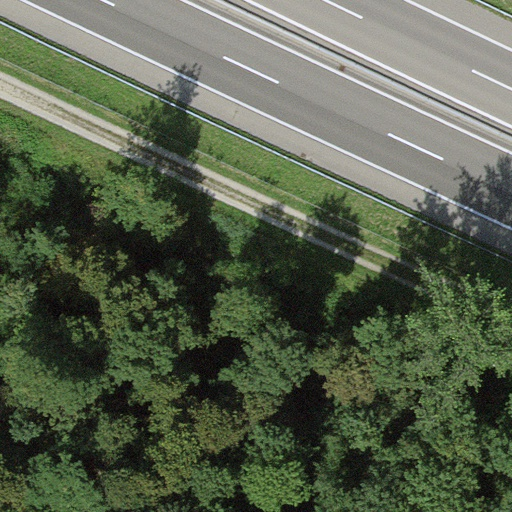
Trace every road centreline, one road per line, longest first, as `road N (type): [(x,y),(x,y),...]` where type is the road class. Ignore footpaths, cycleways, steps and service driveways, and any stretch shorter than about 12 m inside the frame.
road 1 (track): [(0,74),(511,319)]
road 2 (motorway): [(106,0),(511,190)]
road 3 (motorway): [(511,88),(327,0)]
